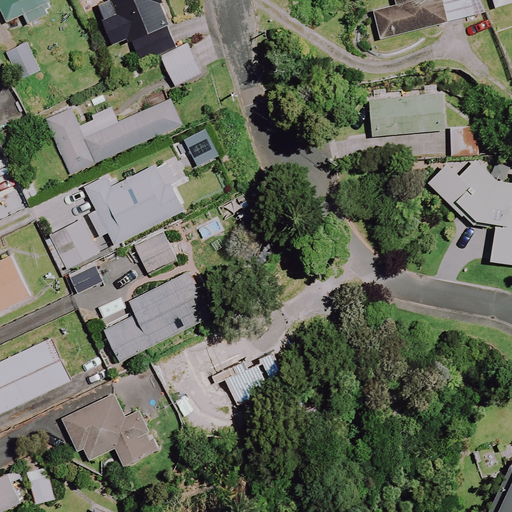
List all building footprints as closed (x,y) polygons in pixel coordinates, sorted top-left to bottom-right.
[(51,14),(44,0),(0,0),(0,20),(2,25),(23,16),(26,25),(51,14)] [(102,0),(104,3),(96,6),(111,47),(129,40),(138,64),(176,49),(159,5),(163,4),(161,0),(102,0)] [(377,41),(445,24),(479,15),(475,0),(392,0),(393,6),(370,12),(377,41)] [(511,0),(490,0),(493,9),(511,3),(511,0)] [(25,44),(4,55),(19,83),(40,72),(25,44)] [(200,75),(187,47),(160,59),(173,88),(200,75)] [(445,142),(441,96),(368,101),(371,137),(421,133),(422,144),(445,142)] [(181,127),(169,100),(83,137),(71,109),(44,120),(68,176),(181,127)] [(511,266),(511,169),(487,166),(476,155),(458,173),(448,163),(427,185),(471,228),(476,223),(494,226),(488,263),(511,266)] [(96,211),(87,216),(99,239),(108,234),(114,246),(185,210),(161,162),(110,188),(105,177),(84,188),(96,211)] [(100,253),(82,218),(42,239),(60,273),(100,253)] [(178,259),(163,230),(132,246),(147,276),(178,259)] [(14,252),(0,257),(0,313),(34,298),(14,252)] [(102,282),(94,266),(69,279),(77,295),(102,282)] [(215,317),(194,272),(128,302),(133,314),(102,328),(118,362),(215,317)] [(0,415),(69,381),(48,338),(0,362),(0,415)] [(113,393),(61,419),(77,451),(80,449),(86,462),(114,449),(122,467),(156,451),(137,411),(125,417),(113,393)] [(511,511),(511,467),(489,511),(511,511)] [(55,500),(46,468),(28,473),(36,505),(55,500)] [(0,511),(20,502),(7,476),(0,479),(0,511)]
